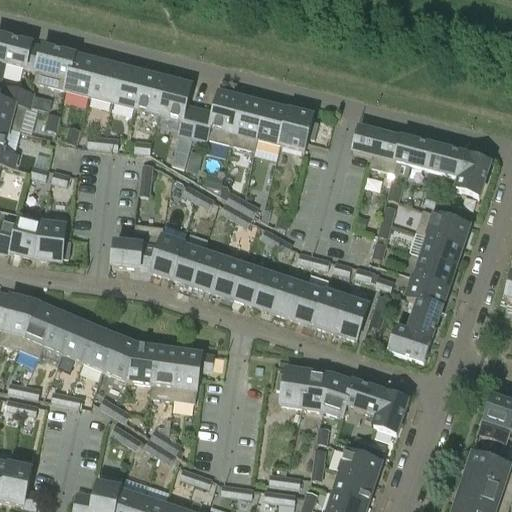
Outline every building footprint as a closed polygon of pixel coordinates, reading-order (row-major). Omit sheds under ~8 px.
[(26,73),(32,49),(0,41),(0,82),(4,67),(26,73)] [(75,60),(32,49),(26,73),(36,75),(33,87),(66,95),(75,60)] [(75,60),(66,95),(89,101),(98,66),(75,60)] [(121,72),(98,66),(89,101),(112,107),(121,72)] [(121,72),(112,107),(136,113),(145,78),(121,72)] [(168,84),(145,78),(136,113),(159,119),(168,84)] [(186,112),(192,90),(168,84),(159,119),(183,125),(179,139),(193,142),(200,115),(186,112)] [(5,91),(2,105),(27,111),(27,112),(28,112),(32,98),(5,91)] [(213,119),(200,115),(193,142),(206,146),(207,144),(230,150),(242,103),(219,97),(213,119)] [(255,156),(258,145),(257,144),(266,109),(242,103),(230,150),(255,156)] [(0,129),(9,132),(9,133),(20,136),(27,112),(27,111),(2,105),(0,104),(0,129)] [(289,115),(266,109),(257,144),(258,145),(280,150),(289,115)] [(313,122),(289,115),(280,150),(304,157),(308,142),(314,144),(318,128),(312,126),(313,122)] [(48,118),(44,133),(55,136),(58,120),(48,118)] [(0,168),(2,169),(13,172),(16,159),(3,156),(9,133),(9,132),(0,129),(0,168)] [(69,132),(65,147),(76,150),(80,134),(69,132)] [(394,179),(397,167),(396,167),(402,143),(359,132),(353,155),(372,160),(369,172),(394,179)] [(102,153),(103,142),(88,140),(87,151),(102,153)] [(103,142),(102,153),(117,155),(119,144),(103,142)] [(394,179),(408,183),(411,170),(429,175),(435,152),(402,143),(396,167),(397,167),(394,179)] [(135,146),(134,157),(149,158),(151,148),(135,146)] [(460,183),(468,161),(435,152),(429,175),(460,183)] [(190,158),(186,174),(196,176),(200,161),(190,158)] [(490,168),(468,161),(460,183),(456,194),(479,202),(490,168)] [(141,185),(152,186),(154,171),(143,169),(141,185)] [(33,171),(30,181),(45,185),(48,174),(45,174),(34,171),(33,171)] [(54,176),(51,186),(66,190),(69,180),(54,176)] [(220,193),(223,180),(208,176),(204,189),(208,190),(220,193)] [(150,201),(152,186),(141,185),(139,200),(150,201)] [(391,188),(387,203),(399,206),(403,191),(391,188)] [(182,197),(195,205),(200,197),(187,189),(182,197)] [(213,205),(200,197),(195,205),(209,213),(213,205)] [(424,208),(439,213),(442,203),(427,198),(424,208)] [(230,199),(226,207),(239,215),(244,207),(230,199)] [(439,213),(453,218),(457,208),(442,203),(439,213)] [(257,214),(244,207),(239,215),(252,222),(257,214)] [(220,217),(233,224),(238,216),(225,208),(220,217)] [(382,226),(391,228),(395,213),(385,211),(382,226)] [(416,237),(427,241),(427,240),(462,252),(469,231),(423,215),(416,237)] [(251,224),(238,216),(233,224),(247,232),(251,224)] [(276,231),(286,234),(290,219),(279,216),(276,231)] [(353,230),(363,232),(366,221),(356,218),(353,230)] [(10,257),(34,264),(41,227),(19,222),(17,230),(10,257)] [(0,254),(10,257),(17,230),(2,226),(0,234),(0,254)] [(382,226),(378,241),(387,243),(391,228),(382,226)] [(41,227),(34,264),(61,267),(62,262),(68,263),(70,246),(64,245),(66,230),(41,227)] [(112,272),(151,277),(163,242),(164,232),(135,229),(132,250),(114,248),(112,272)] [(261,243),(274,250),(279,242),(265,234),(261,243)] [(416,237),(409,257),(420,261),(455,273),(462,252),(427,240),(427,241),(416,237)] [(183,249),(163,242),(151,277),(172,283),(183,249)] [(292,250),(279,242),(274,250),(287,258),(292,250)] [(376,247),(372,263),(381,265),(385,250),(376,247)] [(172,283),(192,290),(204,255),(183,249),(172,283)] [(224,262),(204,255),(192,290),(213,297),(224,262)] [(312,271),(315,262),(300,258),(298,267),(312,271)] [(448,293),(455,273),(420,261),(413,281),(448,293)] [(213,297),(233,304),(245,269),(224,262),(213,297)] [(330,266),(315,262),(312,271),(327,275),(330,266)] [(351,271),(336,267),(333,277),(349,281),(351,271)] [(265,276),(245,269),(233,304),(254,311),(265,276)] [(373,277),(357,273),(355,282),(370,286),(373,277)] [(254,311),(274,318),(286,283),(265,276),(254,311)] [(307,290),(295,325),(316,331),(327,297),(326,296),(330,285),(311,279),(307,290)] [(378,280),(375,291),(390,295),(393,285),(378,280)] [(419,306),(441,313),(448,293),(413,281),(406,302),(418,307),(419,306)] [(307,290),(286,283),(274,318),(295,325),(307,290)] [(348,303),(327,297),(316,331),(336,338),(348,303)] [(3,329),(10,302),(0,298),(0,327),(3,329)] [(389,304),(379,300),(374,315),(384,318),(389,304)] [(0,347),(19,353),(35,308),(10,302),(3,329),(0,340),(0,347)] [(357,345),(368,310),(348,303),(336,338),(357,345)] [(431,346),(441,313),(419,306),(418,307),(408,337),(408,338),(431,346)] [(43,350),(58,317),(35,308),(19,353),(39,361),(44,350),(43,350)] [(384,318),(374,315),(369,329),(379,333),(384,318)] [(63,358),(77,325),(58,317),(43,350),(44,350),(63,358)] [(83,367),(97,334),(77,325),(63,358),(83,367)] [(408,338),(408,337),(397,333),(389,356),(423,367),(431,346),(408,338)] [(103,375),(117,342),(97,334),(83,367),(103,375)] [(127,386),(136,350),(117,342),(103,375),(127,386)] [(152,389),(158,353),(136,350),(127,386),(152,389)] [(172,405),(179,356),(158,353),(152,389),(150,401),(172,405)] [(210,376),(213,361),(179,356),(172,405),(194,408),(199,374),(210,376)] [(302,414),(307,377),(285,374),(284,380),(278,379),(276,394),(282,395),(280,411),(302,414)] [(307,377),(302,414),(322,417),(332,380),(307,377)] [(332,380),(322,417),(343,423),(347,411),(346,410),(354,387),(332,380)] [(347,411),(377,421),(378,421),(385,398),(354,387),(346,410),(347,411)] [(23,400),(25,391),(10,388),(8,397),(23,400)] [(40,394),(25,391),(23,400),(38,404),(40,394)] [(51,406),(66,410),(68,400),(53,397),(51,406)] [(378,421),(377,421),(373,432),(396,440),(408,405),(385,398),(378,421)] [(81,413),(81,412),(83,403),(68,400),(66,410),(81,413)] [(98,410),(111,419),(116,410),(103,402),(98,410)] [(511,409),(493,403),(474,460),(498,468),(509,436),(508,435),(511,424),(511,409)] [(20,417),(22,408),(7,405),(5,414),(20,417)] [(37,411),(22,408),(20,417),(35,420),(37,411)] [(129,419),(116,410),(111,419),(124,427),(129,419)] [(124,447),(129,438),(116,430),(111,438),(124,447)] [(149,442),(162,451),(168,442),(155,433),(149,442)] [(318,433),(315,448),(326,450),(328,434),(318,433)] [(142,447),(129,438),(124,447),(136,455),(142,447)] [(181,450),(168,442),(162,451),(175,459),(181,450)] [(351,452),(366,457),(369,447),(355,442),(351,452)] [(156,460),(161,452),(148,444),(143,452),(156,460)] [(384,452),(369,447),(366,457),(380,462),(384,452)] [(174,460),(161,452),(156,460),(169,468),(174,460)] [(315,455),(312,470),(323,471),(325,456),(315,455)] [(347,456),(339,477),(374,489),(381,467),(347,456)] [(466,481),(511,496),(511,472),(498,468),(474,460),(466,481)] [(121,470),(128,472),(130,466),(123,464),(121,470)] [(0,468),(0,506),(2,507),(10,471),(0,468)] [(325,474),(315,470),(310,485),(320,488),(325,474)] [(10,471),(2,507),(27,511),(35,511),(38,499),(27,497),(32,475),(10,471)] [(193,488),(196,479),(182,474),(178,483),(193,488)] [(367,509),(374,489),(339,477),(333,497),(367,509)] [(211,484),(196,479),(193,488),(207,493),(211,484)] [(116,511),(120,494),(122,484),(99,480),(95,502),(78,499),(74,511),(116,511)] [(267,489),(284,492),(285,482),(269,480),(267,489)] [(511,496),(466,481),(460,502),(490,511),(508,511),(511,504),(511,496)] [(299,484),(285,482),(284,492),(298,494),(299,484)] [(235,502),(236,492),(221,490),(220,499),(235,502)] [(251,494),(236,492),(235,502),(250,504),(251,494)] [(140,511),(144,502),(120,494),(116,511),(140,511)] [(277,508),(279,498),(264,496),(262,505),(277,508)] [(307,496),(302,511),(305,511),(313,511),(317,499),(307,496)] [(366,511),(367,509),(333,497),(327,511),(366,511)] [(293,510),(294,500),(279,498),(277,508),(293,510)] [(144,502),(140,511),(163,511),(165,508),(145,502),(144,502)] [(490,511),(460,502),(456,511),(490,511)]
